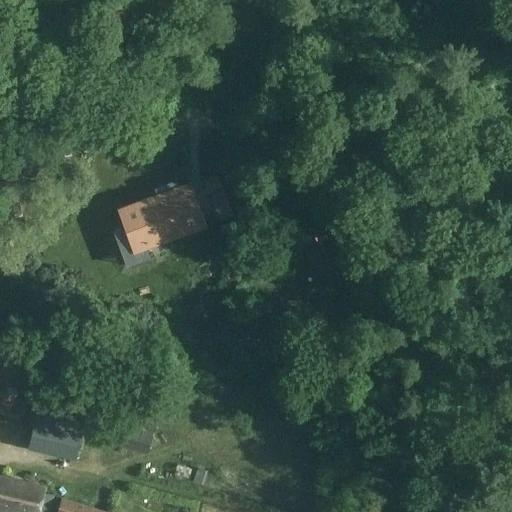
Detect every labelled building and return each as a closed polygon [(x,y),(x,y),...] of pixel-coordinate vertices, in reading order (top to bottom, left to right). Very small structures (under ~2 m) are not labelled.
[(176,180),(162,186),(154,188),(156,193),(157,194),(120,208),(125,224),(136,251),(146,247),(148,246),(205,225),(205,224),(189,182),(178,186),(176,180)] [(231,214),(222,189),(210,193),(220,219),(231,214)] [(315,245),(305,249),(316,272),(332,265),(314,228),(308,231),(315,245)] [(0,401),(15,405),(24,365),(0,358),(0,401)] [(121,422),(115,443),(146,452),(151,431),(121,422)] [(208,471),(198,468),(193,481),(203,484),(208,471)] [(0,473),(0,507),(19,511),(40,511),(47,485),(0,473)] [(110,511),(61,497),(56,511),(110,511)]
